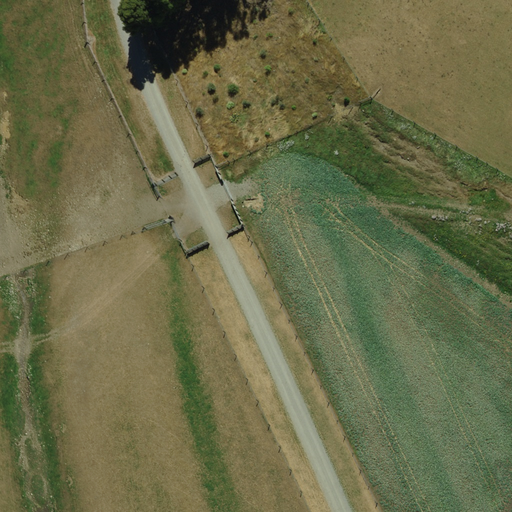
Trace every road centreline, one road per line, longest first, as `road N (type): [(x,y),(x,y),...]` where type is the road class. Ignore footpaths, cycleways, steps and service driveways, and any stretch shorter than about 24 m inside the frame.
road 1 (track): [(98,0),(101,27),(331,511)]
road 2 (track): [(511,221),(284,196),(164,163)]
